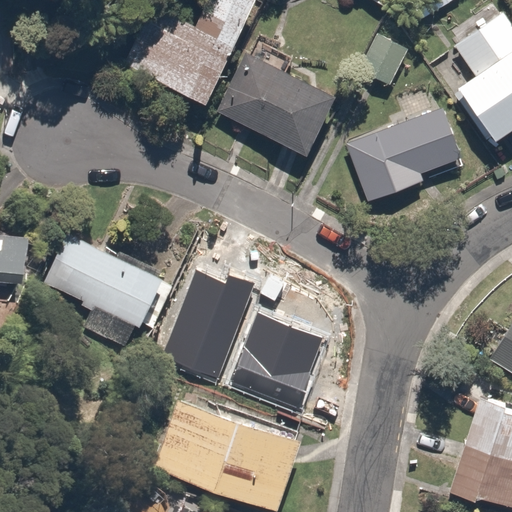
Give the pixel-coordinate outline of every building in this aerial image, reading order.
[(232,38),(248,0),(201,0),(190,27),(147,8),(125,59),(216,98),(240,41),(232,38)] [(511,22),(499,6),(453,42),(471,65),(451,81),(494,136),(511,121),(511,22)] [(335,96),(251,49),(220,107),(303,153),(335,96)] [(420,163),(460,145),(441,102),(347,144),(373,201),(427,176),(420,163)] [(81,324),(126,346),(161,271),(64,225),(39,277),(91,302),(81,324)] [(22,232),(0,230),(0,267),(20,269),(22,232)] [(196,319),(219,271),(187,256),(165,305),(196,319)] [(230,278),(191,343),(289,402),(318,354),(253,314),(263,298),(230,278)] [(511,313),(489,357),(511,369),(511,313)] [(307,426),(183,381),(154,463),(278,507),(307,426)] [(511,393),(479,383),(450,482),(511,500),(511,393)] [(96,478),(75,505),(84,511),(116,511),(125,501),(96,478)] [(182,511),(153,503),(150,511),(182,511)]
